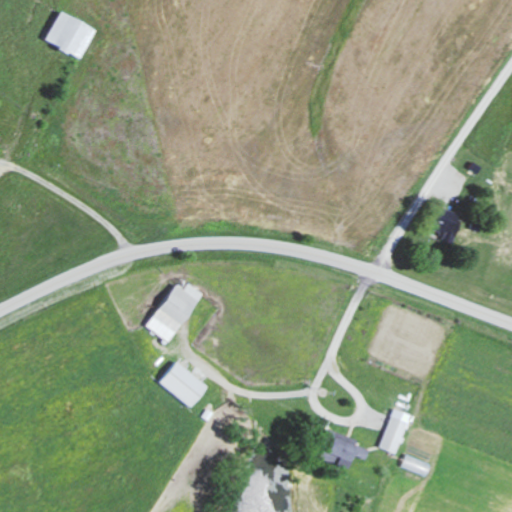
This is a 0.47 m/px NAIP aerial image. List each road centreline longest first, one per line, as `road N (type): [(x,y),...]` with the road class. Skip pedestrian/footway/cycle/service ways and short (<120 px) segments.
road 1 (secondary): [(0,312),(129,258),(220,245),(357,268),(511,324)]
road 2 (residential): [(375,274),(511,66)]
